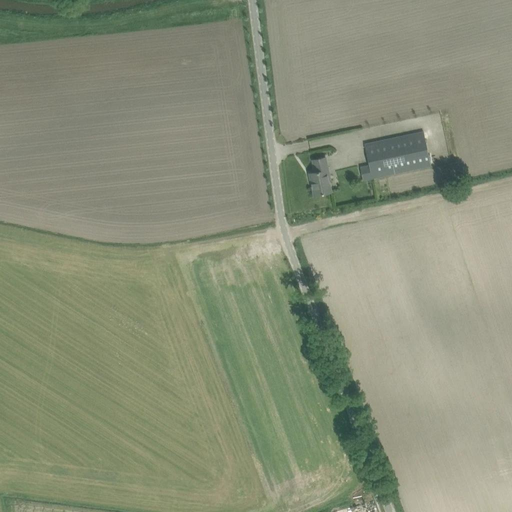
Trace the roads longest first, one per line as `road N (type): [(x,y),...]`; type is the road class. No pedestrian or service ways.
road 1 (unclassified): [(393,511),(285,229),(251,0)]
road 2 (track): [(284,221),(511,175)]
